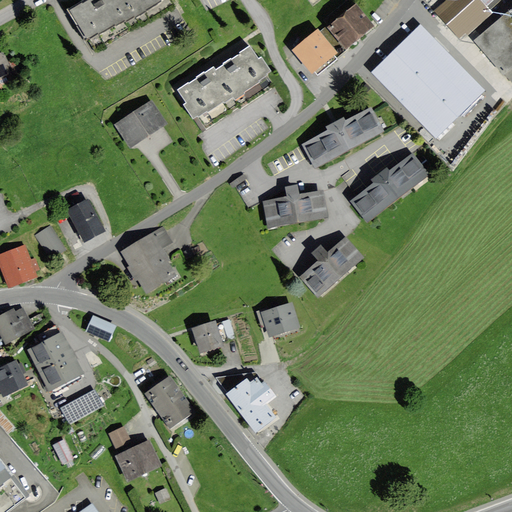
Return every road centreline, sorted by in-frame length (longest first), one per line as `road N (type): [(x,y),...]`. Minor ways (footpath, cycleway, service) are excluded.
road 1 (tertiary): [(295,505),(162,347),(113,313),(57,296)]
road 2 (residential): [(195,511),(128,376),(63,320),(57,296)]
road 3 (residential): [(247,159),(83,263),(57,296)]
road 4 (residential): [(409,0),(325,98),(247,159)]
road 5 (residential): [(247,159),(269,181),(316,176),(329,186),(332,228),(288,256)]
